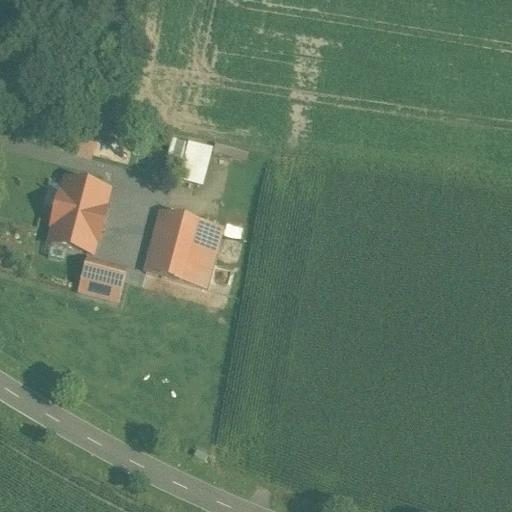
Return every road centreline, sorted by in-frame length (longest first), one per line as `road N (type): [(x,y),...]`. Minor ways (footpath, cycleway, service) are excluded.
road 1 (tertiary): [(0,386),(238,511)]
road 2 (unknown): [(0,192),(208,254)]
